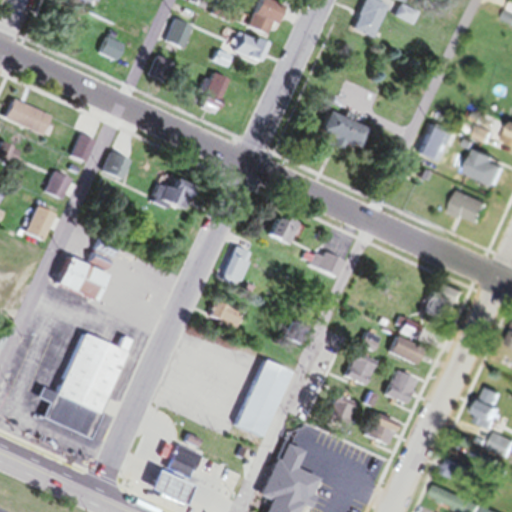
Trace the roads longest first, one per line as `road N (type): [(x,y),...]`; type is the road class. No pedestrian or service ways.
road 1 (residential): [(511,287),(0,48)]
road 2 (residential): [(92,503),(320,0)]
road 3 (residential): [(391,511),(511,250)]
road 4 (primary): [(0,459),(111,511)]
